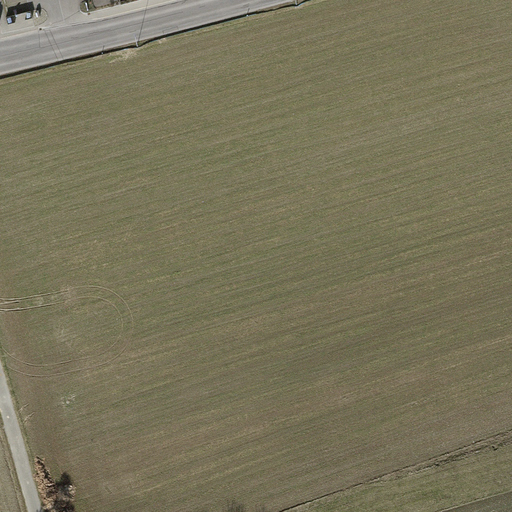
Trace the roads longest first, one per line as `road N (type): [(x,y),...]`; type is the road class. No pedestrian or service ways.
road 1 (tertiary): [(226,0),(0,57)]
road 2 (track): [(36,511),(0,380)]
